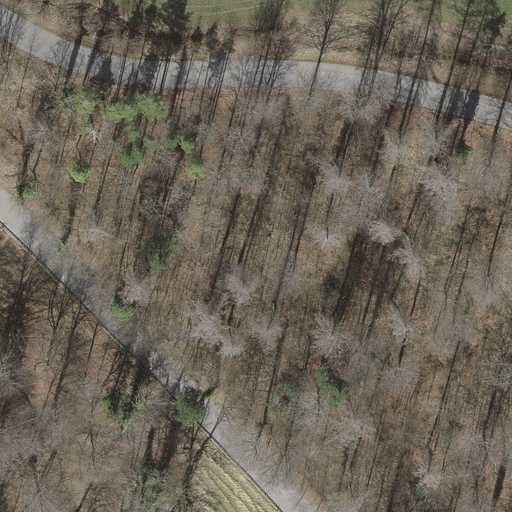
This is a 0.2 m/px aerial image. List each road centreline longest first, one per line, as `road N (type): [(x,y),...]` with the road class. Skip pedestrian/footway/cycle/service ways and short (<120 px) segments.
road 1 (tertiary): [(511,102),(452,84),(127,72),(39,43),(0,20)]
road 2 (tertiary): [(0,205),(289,511)]
